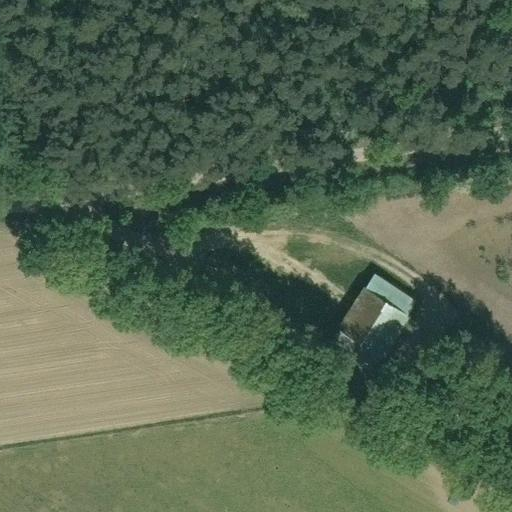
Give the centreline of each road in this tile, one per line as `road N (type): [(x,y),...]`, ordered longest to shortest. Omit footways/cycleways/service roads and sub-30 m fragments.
road 1 (track): [(36,205),(75,234),(511,463)]
road 2 (unclassified): [(0,210),(511,133)]
